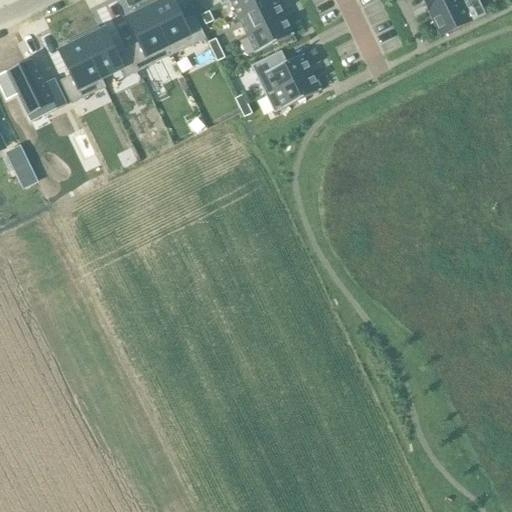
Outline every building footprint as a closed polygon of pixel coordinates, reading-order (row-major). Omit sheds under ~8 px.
[(166,0),(158,0),(147,5),(172,57),(206,40),(204,36),(194,17),(183,22),(172,0),(167,0),(166,0)] [(239,20),(277,2),(276,0),(236,0),(230,3),(238,19),(239,20)] [(429,15),(459,0),(421,0),(429,14),(429,15)] [(477,0),(459,0),(429,15),(440,38),(486,16),(477,0)] [(247,37),(285,19),(277,2),(239,20),(247,37)] [(131,18),(127,20),(138,44),(127,50),(138,73),(150,67),(172,57),(147,5),(129,14),(131,18)] [(209,12),(201,16),(205,25),(206,26),(214,22),(209,12)] [(285,19),(247,37),(255,54),(254,54),(255,55),(294,36),(285,19)] [(98,29),(80,38),(104,89),(106,89),(101,80),(122,70),(126,79),(138,73),(127,50),(116,55),(104,31),(100,33),(98,29)] [(64,50),(59,53),(71,77),(60,82),(71,105),(104,89),(80,38),(62,47),(64,50)] [(212,53),(220,49),(216,40),(208,44),(212,53)] [(220,49),(212,53),(217,63),(225,59),(220,49)] [(265,97),(312,74),(303,56),(302,56),(287,64),(281,52),(251,67),(256,78),(265,97)] [(32,61),(0,76),(0,89),(6,102),(17,97),(30,124),(32,123),(28,116),(44,109),(47,116),(67,106),(55,80),(44,85),(32,61)] [(312,74),(265,97),(274,115),(321,92),(312,74)] [(239,109),(247,105),(243,96),(235,100),(239,109)] [(247,105),(239,109),(244,118),(244,119),(252,115),(247,105)]
